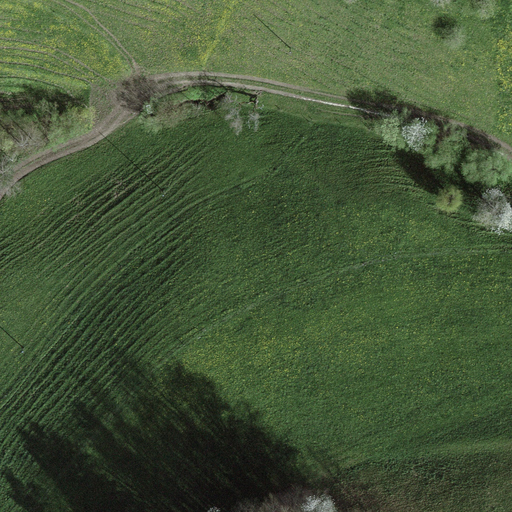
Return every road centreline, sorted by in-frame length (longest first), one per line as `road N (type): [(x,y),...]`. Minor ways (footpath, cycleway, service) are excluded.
road 1 (track): [(0,179),(93,140),(140,86),(198,76),(262,82),(466,128),(511,154)]
road 2 (track): [(401,440),(292,484),(246,511)]
